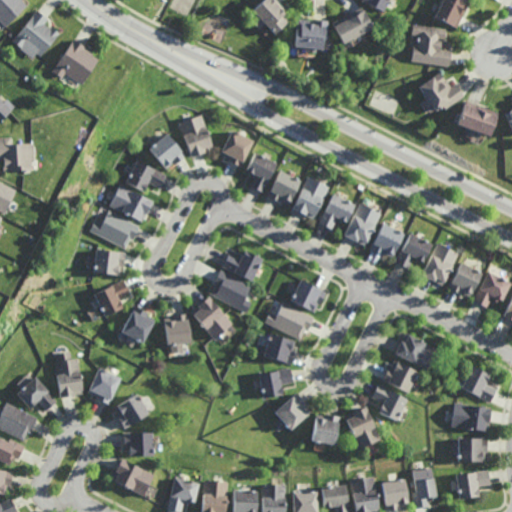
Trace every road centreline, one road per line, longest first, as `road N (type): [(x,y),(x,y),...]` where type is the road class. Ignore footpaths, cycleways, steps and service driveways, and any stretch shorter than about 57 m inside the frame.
road 1 (tertiary): [(156,39),(276,117),(511,240)]
road 2 (tertiary): [(511,206),(290,94),(156,39)]
road 3 (residential): [(511,351),(218,206)]
road 4 (residential): [(218,206),(213,185),(193,187),(155,262),(156,280),(182,279),(218,206)]
road 5 (residential): [(365,279),(322,363),(332,386),(346,382),(391,291)]
road 6 (residential): [(67,504),(46,502),(41,485),(68,431),(86,428),(93,445),(67,504)]
